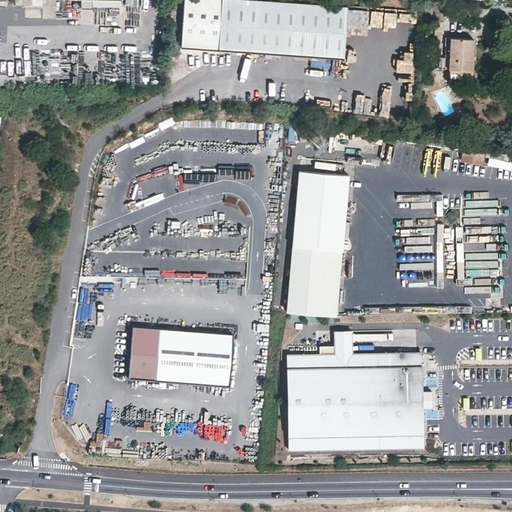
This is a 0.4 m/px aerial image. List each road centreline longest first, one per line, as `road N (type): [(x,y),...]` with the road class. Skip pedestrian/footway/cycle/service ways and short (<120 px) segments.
road 1 (primary): [(466,486),(174,487),(0,474)]
road 2 (unknown): [(252,307),(257,197),(247,191),(197,189),(75,232)]
road 3 (unknown): [(116,356),(121,385),(142,399),(251,397),(252,307)]
road 4 (unknown): [(511,187),(412,174),(390,221),(386,279)]
road 5 (unknown): [(116,356),(127,313),(140,306),(252,307)]
